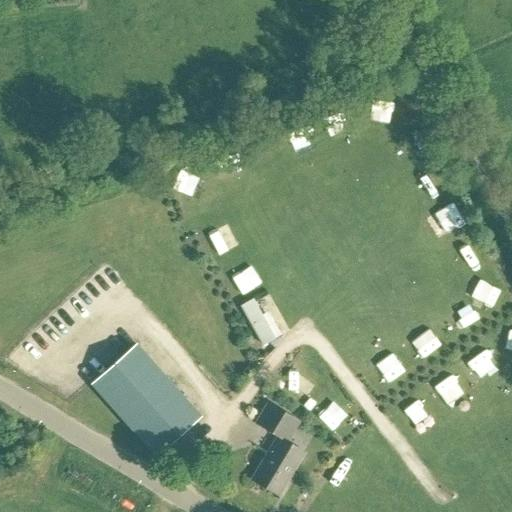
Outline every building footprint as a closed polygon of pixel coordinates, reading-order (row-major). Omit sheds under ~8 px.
[(380,94),(372,114),(391,122),(399,102),(380,94)] [(458,200),(438,207),(446,229),(466,222),(458,200)] [(236,273),(245,289),(260,281),(251,265),(236,273)] [(474,299),(493,307),(502,286),(484,277),(474,299)] [(238,306),(260,347),(274,340),(252,299),(238,306)] [(91,385),(155,457),(200,417),(135,345),(91,385)] [(449,400),(466,388),(453,371),(436,383),(449,400)] [(320,412),(333,427),(350,412),(336,397),(320,412)] [(421,425),(433,416),(419,397),(407,406),(421,425)] [(277,437),(251,481),(277,497),(303,453),(285,442),(298,422),(267,404),(255,423),(277,437)]
